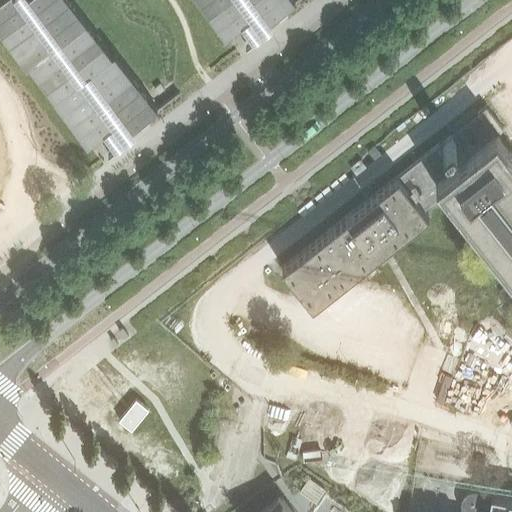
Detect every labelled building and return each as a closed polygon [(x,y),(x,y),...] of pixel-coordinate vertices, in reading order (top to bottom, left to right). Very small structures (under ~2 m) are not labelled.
[(28,63),(87,143),(103,131),(106,135),(114,146),(124,139),(118,130),(119,130),(127,123),(131,128),(142,119),(156,108),(145,94),(113,52),(110,54),(68,0),(0,0),(0,30),(26,65),(28,63)] [(256,22),(265,16),(268,20),(279,11),(293,0),(198,0),(224,36),(241,23),(244,28),(252,38),(261,31),(255,23),(256,22)] [(438,205),(448,197),(511,278),(511,154),(495,132),(501,127),(484,106),(407,166),(438,205)] [(438,205),(407,166),(281,266),(311,305),(438,205)] [(511,289),(508,285),(499,293),(511,309),(511,289)] [(464,407),(493,385),(481,369),(451,391),(464,407)] [(452,377),(445,375),(436,399),(444,402),(452,377)] [(147,409),(135,399),(119,419),(131,429),(147,409)] [(308,478),(300,490),(315,501),(324,489),(308,478)] [(511,511),(511,498),(477,492),(474,491),(472,491),(470,492),(468,492),(466,493),(465,495),(463,497),(462,499),(461,501),(461,503),(461,505),(461,507),(462,510),(463,511),(511,511)] [(291,511),(282,499),(269,508),(260,511),(291,511)]
